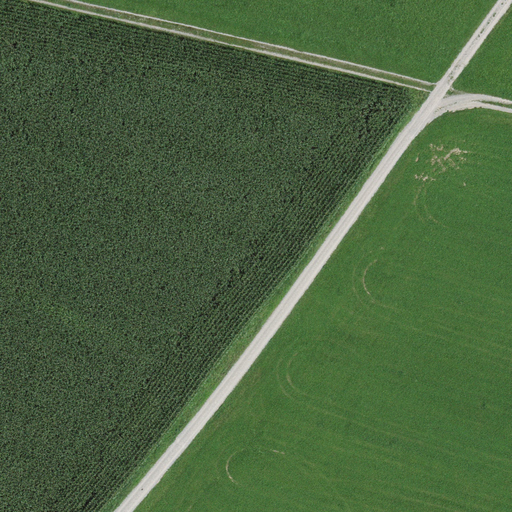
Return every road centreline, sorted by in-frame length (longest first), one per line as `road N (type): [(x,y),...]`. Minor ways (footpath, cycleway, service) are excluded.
road 1 (track): [(507,0),(116,511)]
road 2 (track): [(64,0),(511,110)]
